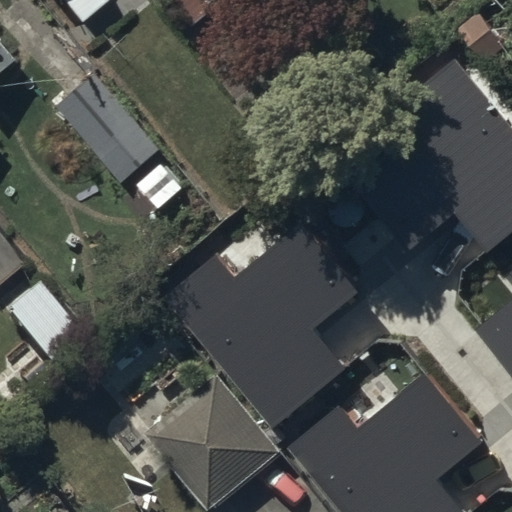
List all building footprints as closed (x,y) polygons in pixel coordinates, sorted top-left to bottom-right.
[(72,0),(86,17),(107,0),(72,0)] [(175,0),(194,22),(221,0),(175,0)] [(0,27),(0,71),(22,53),(0,27)] [(99,69),(58,104),(123,181),(164,146),(99,69)] [(511,297),(477,256),(423,299),(479,365),(511,337),(511,297)] [(418,303),(371,343),(425,409),(473,369),(418,303)] [(219,368),(147,428),(212,505),(284,446),(219,368)] [(511,511),(511,456),(500,442),(444,491),(383,417),(329,462),(369,511),(511,511)]
